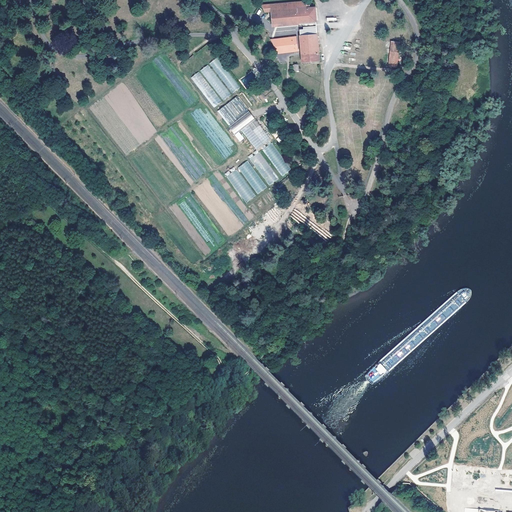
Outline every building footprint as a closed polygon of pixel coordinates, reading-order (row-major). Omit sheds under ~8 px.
[(309,7),(308,1),(261,4),(264,10),(271,10),(309,7)] [(299,35),(316,33),(315,25),(314,7),(309,7),(271,10),(272,24),(298,23),(299,35)] [(318,60),(316,33),(299,35),(300,47),(300,50),(301,61),(307,60),(307,62),(310,62),(310,60),(318,60)] [(274,54),(298,51),(296,36),(272,39),(274,54)] [(396,66),(399,42),(391,41),(388,66),(396,66)] [(200,87),(213,107),(232,95),(231,93),(239,88),(218,57),(210,63),(225,85),(214,92),(211,87),(205,91),(202,86),(200,87)] [(211,81),(218,76),(215,71),(213,73),(208,65),(200,70),(204,75),(208,73),(210,76),(207,79),(212,87),(214,86),(211,81)] [(241,81),(246,86),(256,77),(251,72),(241,81)] [(238,96),(217,110),(229,127),(234,134),(255,119),(238,96)] [(255,119),(241,130),(256,150),(271,140),(255,119)] [(239,131),(234,135),(239,142),(244,139),(239,131)] [(263,149),(281,176),(290,170),(272,143),(263,149)] [(278,180),(260,152),(250,158),(268,186),(278,180)] [(248,160),(238,167),(257,194),(266,188),(248,160)] [(289,175),(302,166),(301,164),(288,174),(289,175)] [(227,176),(246,202),(254,196),(235,170),(227,176)] [(285,176),(273,185),(274,186),(286,178),(285,176)] [(203,358),(199,362),(206,369),(207,370),(211,366),(203,358)] [(87,462),(93,464),(94,465),(96,459),(89,455),(86,461),(87,462)] [(87,462),(82,472),(88,474),(93,464),(87,462)]
